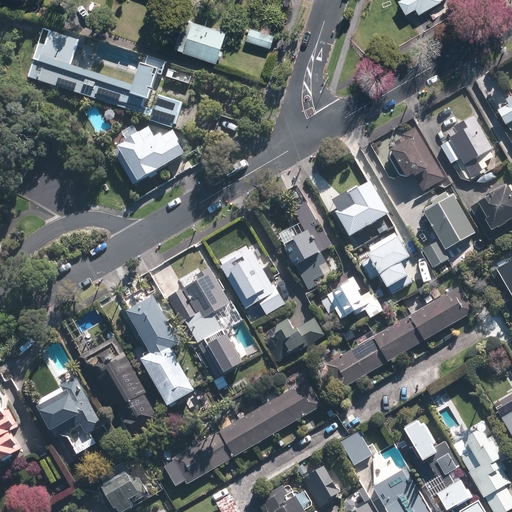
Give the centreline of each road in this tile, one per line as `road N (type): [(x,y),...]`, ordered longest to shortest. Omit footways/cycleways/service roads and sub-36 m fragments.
road 1 (residential): [(303,142),(63,282)]
road 2 (residential): [(511,20),(334,124)]
